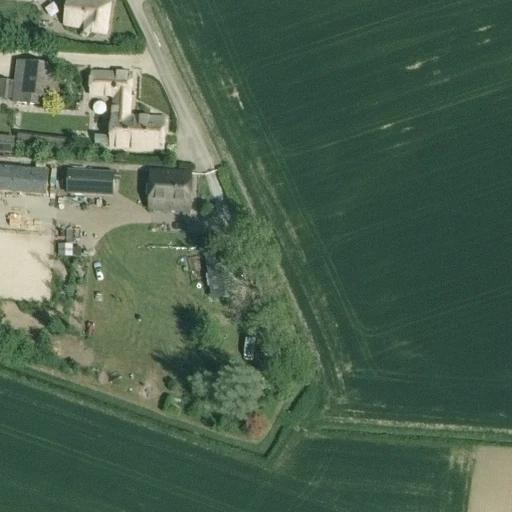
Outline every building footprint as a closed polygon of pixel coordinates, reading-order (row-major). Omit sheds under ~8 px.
[(69,0),(66,26),(88,29),(87,33),(108,35),(111,0),(69,0)] [(113,61),(113,45),(78,44),(77,60),(113,61)] [(59,67),(17,63),(14,82),(0,80),(0,100),(7,102),(8,100),(12,100),(14,105),(44,107),(44,101),(59,101),(60,84),(57,84),(59,67)] [(113,96),(110,147),(164,150),(166,119),(130,117),(132,75),(93,73),(91,95),(113,96)] [(15,139),(0,138),(0,153),(14,154),(15,139)] [(38,169),(2,166),(1,184),(37,187),(38,169)] [(113,175),(68,172),(67,194),(110,197),(112,194),(113,175)] [(190,212),(192,174),(151,172),(149,210),(190,212)] [(72,245),(59,245),(59,256),(72,256),(72,245)]
